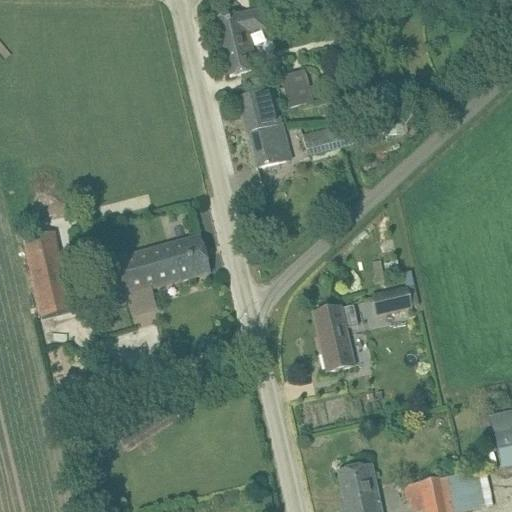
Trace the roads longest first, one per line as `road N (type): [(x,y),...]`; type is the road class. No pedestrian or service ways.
road 1 (unclassified): [(247,313),(511,70)]
road 2 (unclassified): [(247,313),(170,0)]
road 3 (unclassified): [(292,511),(247,313)]
